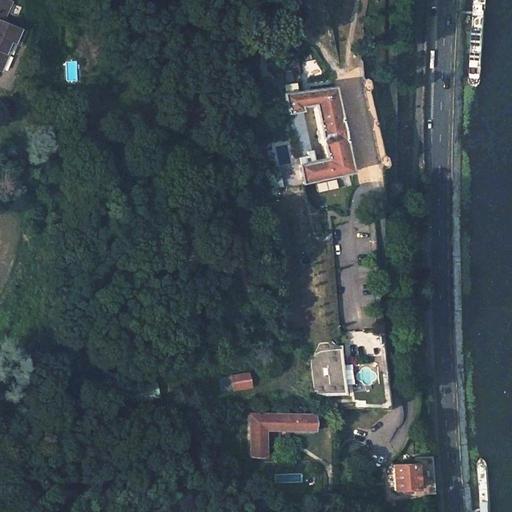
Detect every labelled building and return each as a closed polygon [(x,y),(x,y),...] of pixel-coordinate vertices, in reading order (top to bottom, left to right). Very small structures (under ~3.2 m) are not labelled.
[(22,34),(1,25),(10,4),(0,0),(0,70),(7,55),(3,54),(9,42),(12,43),(18,46),(22,34)] [(479,0),(474,86),(479,91),(484,90),(489,85),(493,2),(492,0),(479,0)] [(12,43),(9,42),(3,54),(7,55),(12,43)] [(282,94),(301,183),(350,173),(332,88),(282,94)] [(315,395),(347,393),(344,343),(312,345),(315,395)] [(233,391),(253,388),(251,372),(231,374),(233,391)] [(139,399),(159,399),(159,383),(138,383),(139,399)] [(313,431),(313,414),(285,414),(284,417),(251,416),(250,455),(250,456),(252,456),(262,456),(263,427),(295,429),(295,431),(313,431)] [(296,456),(296,466),(333,466),(333,430),(324,430),(323,446),(322,446),(322,449),(296,448),(296,456)] [(250,456),(250,455),(234,454),(233,466),(252,466),(252,456),(250,456)] [(485,458),(480,465),(479,511),(490,511),(490,465),(485,458)] [(409,491),(409,488),(417,488),(414,463),(391,464),(393,489),(401,489),(401,492),(409,491)]
